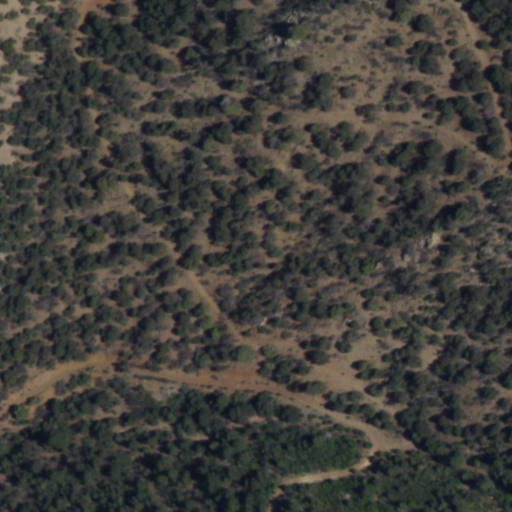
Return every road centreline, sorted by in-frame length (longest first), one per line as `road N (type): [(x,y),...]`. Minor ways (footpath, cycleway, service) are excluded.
road 1 (track): [(511,15),(381,12),(381,79),(437,131),(437,183),(370,193),(263,172),(114,64),(52,64),(37,90),(22,167),(127,194),(222,327),(253,348),(306,361),(414,422),(435,451),(431,461),(408,461)]
road 2 (track): [(0,437),(48,392),(93,372),(137,370),(314,406),(395,443),(408,461),(395,482),(311,498),(308,511)]
